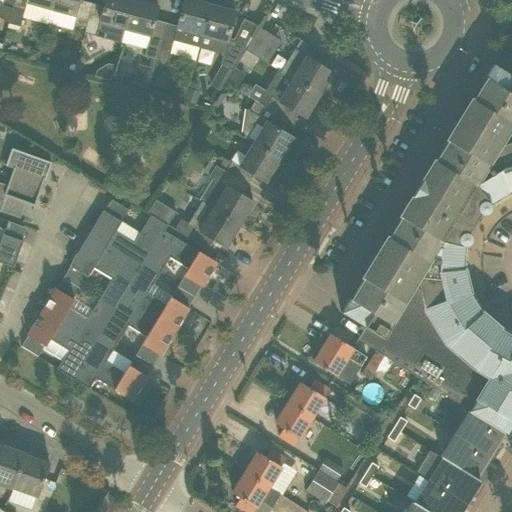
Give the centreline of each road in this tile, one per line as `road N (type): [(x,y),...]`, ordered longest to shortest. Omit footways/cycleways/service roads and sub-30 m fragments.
road 1 (secondary): [(152,487),(317,222),(398,66)]
road 2 (residential): [(0,358),(82,185)]
road 3 (residential): [(152,487),(0,394)]
